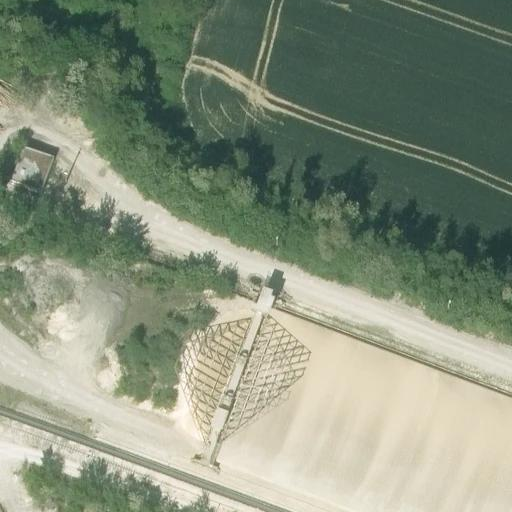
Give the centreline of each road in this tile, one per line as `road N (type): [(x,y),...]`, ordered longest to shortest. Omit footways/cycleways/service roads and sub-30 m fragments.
road 1 (track): [(511,357),(110,192),(59,128),(17,119),(0,133)]
road 2 (track): [(0,351),(117,422)]
